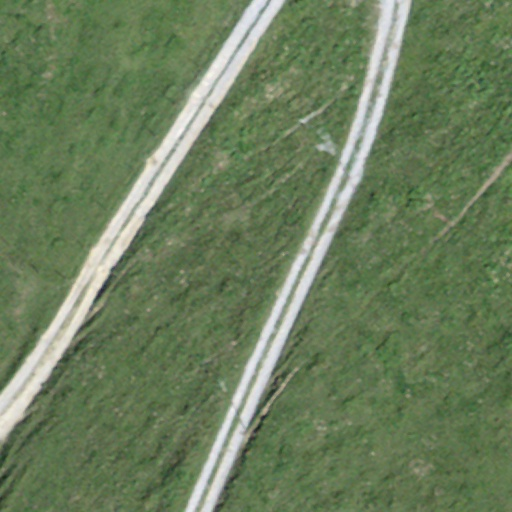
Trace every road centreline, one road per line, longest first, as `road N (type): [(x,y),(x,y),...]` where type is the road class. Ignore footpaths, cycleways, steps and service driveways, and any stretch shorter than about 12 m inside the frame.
road 1 (track): [(195,511),(338,194),(381,66),(393,0)]
road 2 (track): [(270,0),(0,418)]
